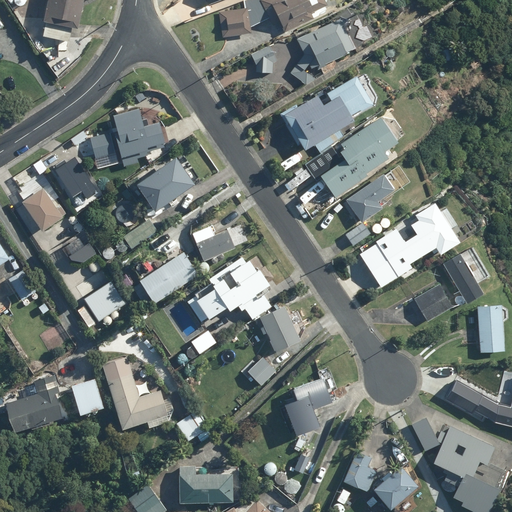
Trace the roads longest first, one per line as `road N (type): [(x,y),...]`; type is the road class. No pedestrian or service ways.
road 1 (residential): [(393,377),(165,49),(130,29)]
road 2 (tertiary): [(0,152),(87,92),(130,29)]
